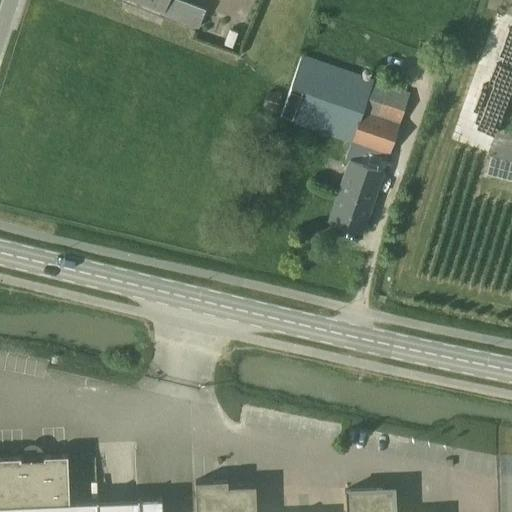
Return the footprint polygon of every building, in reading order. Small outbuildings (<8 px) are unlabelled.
[(139,0),(139,1),(162,11),(162,13),(199,28),(206,10),(179,0),(139,0)] [(410,92),(374,80),(302,54),(280,118),(352,143),(347,159),(350,159),(329,221),(363,232),(410,92)] [(269,91),(263,109),(274,113),(280,95),(269,91)] [(0,511),(161,511),(161,498),(138,499),(138,497),(96,499),(96,500),(69,502),(67,453),(0,456),(0,511)] [(255,511),(255,484),(227,485),(223,481),(213,482),(213,480),(195,480),(195,511),(255,511)] [(391,511),(391,489),(345,491),(345,490),(344,490),(344,511),(391,511)]
